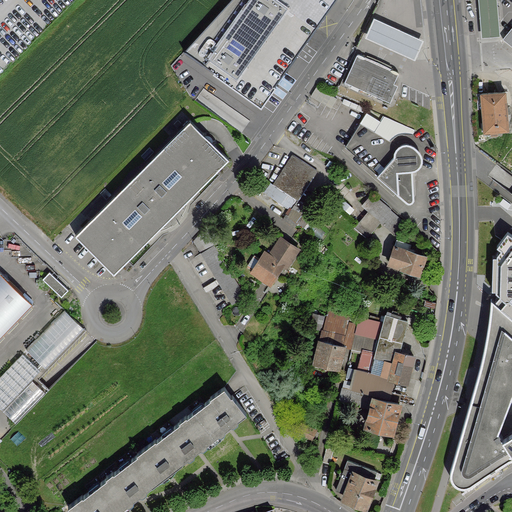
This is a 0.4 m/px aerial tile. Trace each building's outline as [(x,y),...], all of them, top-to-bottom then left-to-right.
[(316,29),(274,0),(250,0),(203,69),(262,110),(320,32),(316,29)] [(274,0),(316,29),(336,0),(274,0)] [(472,0),(475,34),(489,33),(496,33),(493,0),(472,0)] [(417,57),(425,37),(374,15),(366,35),(417,57)] [(346,82),(392,99),(404,69),(357,52),(346,82)] [(505,92),(482,94),(485,136),(498,135),(498,131),(509,130),(505,92)] [(191,120),(76,235),(114,274),(229,159),(199,128),(191,120)] [(390,141),(362,124),(347,147),(379,178),(396,159),(396,154),(400,147),(403,146),(408,146),(411,146),(413,135),(405,134),(396,137),(390,141)] [(413,203),(414,200),(413,172),(417,171),(420,169),(422,167),(423,164),(423,159),(422,155),(419,152),(415,148),(412,146),(411,146),(408,146),(403,146),(400,147),(396,154),(396,159),(379,178),(408,203),(411,205),(413,203)] [(317,170),(294,155),(275,185),(298,201),(317,170)] [(298,201),(275,185),(271,182),(264,192),(291,210),(287,215),(306,229),(315,213),(298,201)] [(370,212),(380,200),(372,193),(362,205),(370,212)] [(381,221),(390,209),(380,200),(370,212),(381,221)] [(396,235),(406,223),(390,209),(381,221),(396,235)] [(381,221),(370,212),(356,228),(367,237),(381,221)] [(234,303),(246,296),(215,246),(219,243),(208,225),(195,239),(234,303)] [(495,300),(511,315),(511,233),(508,231),(501,240),(497,245),(501,248),(497,254),(496,291),(500,295),(495,300)] [(281,238),(270,255),(283,264),(288,267),(299,249),(281,238)] [(388,262),(422,274),(429,253),(395,241),(388,262)] [(254,270),(253,272),(271,284),(283,264),(270,255),(266,252),(261,259),(254,270)] [(254,270),(261,259),(255,255),(248,266),(254,270)] [(50,271),(43,279),(61,296),(68,289),(50,271)] [(0,272),(0,337),(33,303),(0,272)] [(473,393),(505,415),(506,412),(511,395),(511,315),(495,300),(492,298),(490,318),(489,329),(483,360),(473,393)] [(85,327),(66,309),(27,349),(47,368),(85,327)] [(329,310),(321,340),(344,346),(353,349),(361,317),(329,310)] [(324,316),(314,314),(311,326),(321,329),(324,316)] [(339,368),(344,346),(321,340),(315,362),(339,368)] [(41,371),(23,354),(0,377),(0,405),(4,410),(32,380),(41,371)] [(45,392),(32,380),(4,410),(16,421),(45,392)] [(211,399),(193,412),(213,439),(218,435),(222,435),(225,433),(226,429),(231,425),(234,426),(239,422),(239,419),(247,413),(233,395),(232,395),(228,391),(225,386),(211,397),(211,399)] [(396,433),(404,399),(372,392),(364,425),(396,433)] [(499,430),(505,415),(473,393),(468,411),(454,460),(477,481),(511,457),(511,452),(503,438),(504,437),(499,430)] [(180,422),(163,435),(183,462),(188,458),(191,459),(195,456),(195,453),(201,448),(204,449),(208,446),(208,443),(213,439),(193,412),(188,416),(187,416),(180,421),(180,422)] [(299,430),(312,437),(316,431),(303,424),(299,430)] [(511,431),(504,437),(503,438),(511,452),(511,431)] [(138,455),(132,459),(152,485),(158,482),(162,481),(170,478),(175,472),(178,466),(183,462),(163,435),(157,440),(156,439),(137,453),(138,455)] [(107,478),(102,482),(122,509),(127,504),(131,505),(134,502),(135,499),(140,495),(143,495),(147,492),(148,489),(152,485),(132,459),(115,472),(113,472),(107,477),(107,478)] [(349,459),(337,498),(370,507),(382,469),(349,459)] [(477,481),(454,460),(451,472),(452,479),(457,485),(464,487),(471,485),(477,481)] [(117,511),(122,509),(102,482),(84,496),(83,495),(68,506),(72,511),(117,511)]
